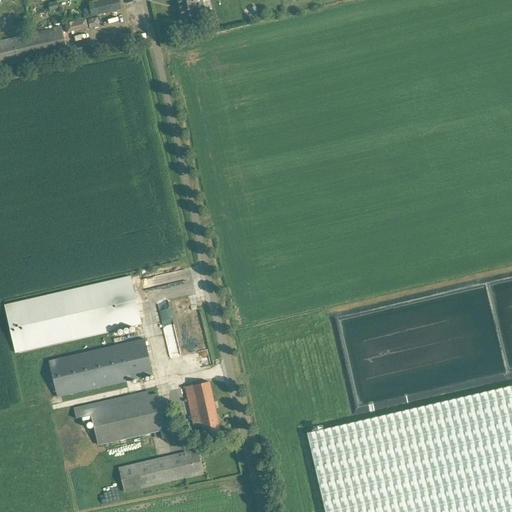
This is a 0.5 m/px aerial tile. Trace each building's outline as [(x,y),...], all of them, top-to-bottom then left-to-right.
[(104,0),(89,4),(92,16),(121,9),(119,0),(104,0)] [(177,0),(183,22),(199,18),(194,0),(177,0)] [(56,1),(48,3),(50,11),(58,9),(56,1)] [(96,17),(88,19),(90,27),(98,26),(96,17)] [(85,19),(66,23),(68,31),(87,27),(85,19)] [(62,27),(55,29),(0,41),(0,66),(67,51),(62,27)] [(62,292),(5,306),(16,352),(141,323),(131,277),(62,292)] [(171,310),(161,311),(166,343),(176,342),(171,310)] [(145,339),(135,341),(49,362),(57,397),(153,374),(145,339)] [(201,426),(204,438),(221,435),(210,382),(185,387),(194,428),(201,426)] [(511,511),(511,386),(307,433),(325,511),(511,511)] [(158,394),(149,396),(147,390),(73,408),(76,419),(82,418),(83,423),(92,420),(98,445),(157,431),(161,430),(163,440),(169,438),(166,429),(158,394)] [(198,450),(188,452),(120,468),(126,492),(203,473),(198,450)]
